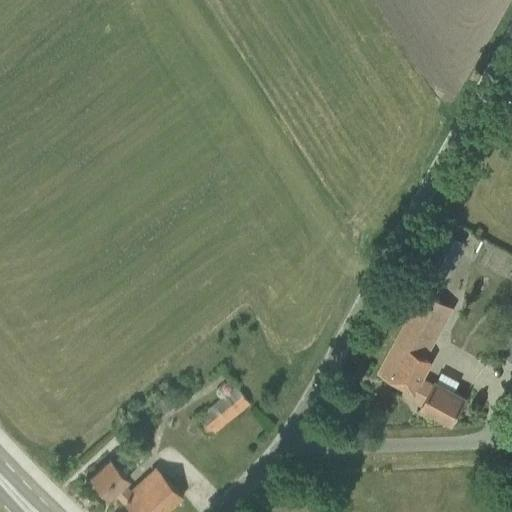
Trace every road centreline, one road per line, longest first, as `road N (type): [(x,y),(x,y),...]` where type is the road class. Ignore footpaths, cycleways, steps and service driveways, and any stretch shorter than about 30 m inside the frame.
road 1 (unclassified): [(288,443),(511,38)]
road 2 (unclassified): [(288,443),(498,444)]
